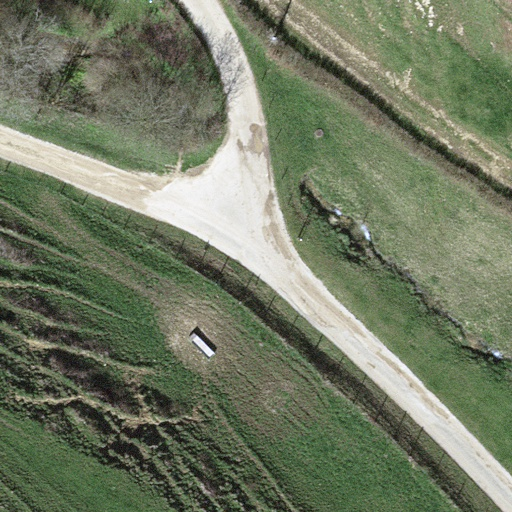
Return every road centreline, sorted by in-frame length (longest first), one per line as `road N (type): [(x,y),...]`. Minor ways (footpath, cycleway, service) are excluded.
road 1 (track): [(511,499),(232,230)]
road 2 (track): [(511,186),(248,0)]
road 3 (track): [(232,230),(0,142)]
road 4 (track): [(232,230),(243,100),(199,0)]
